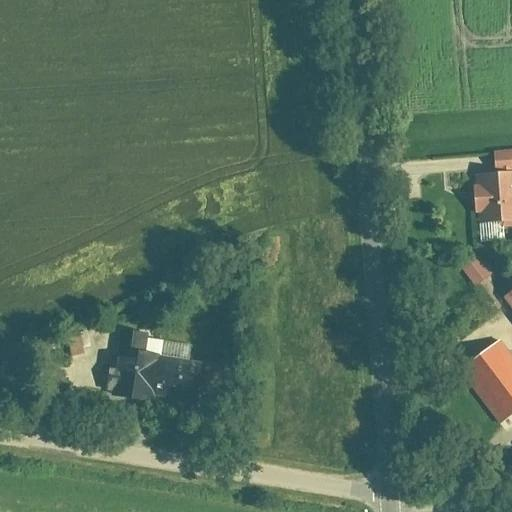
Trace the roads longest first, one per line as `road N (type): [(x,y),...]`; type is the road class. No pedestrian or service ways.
road 1 (tertiary): [(391,492),(357,0)]
road 2 (residential): [(0,436),(391,492)]
